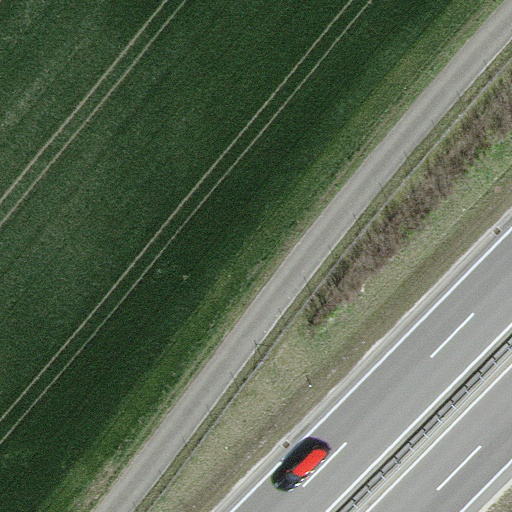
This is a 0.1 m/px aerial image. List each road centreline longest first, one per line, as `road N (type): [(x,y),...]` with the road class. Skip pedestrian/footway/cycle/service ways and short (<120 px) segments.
road 1 (track): [(511,23),(308,225),(114,511)]
road 2 (motorway): [(511,274),(277,511)]
road 3 (motorway): [(414,511),(511,413)]
